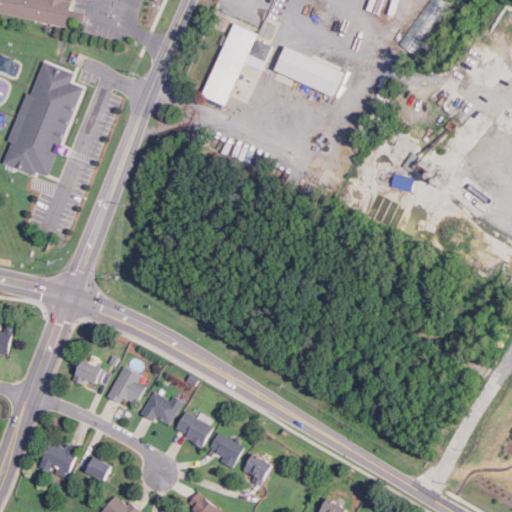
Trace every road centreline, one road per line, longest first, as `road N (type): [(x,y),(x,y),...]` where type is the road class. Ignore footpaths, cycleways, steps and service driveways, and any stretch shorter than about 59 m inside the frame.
road 1 (secondary): [(0,278),(152,331),(452,511)]
road 2 (tertiary): [(31,395),(192,0)]
road 3 (residential): [(31,395),(136,442),(164,475)]
